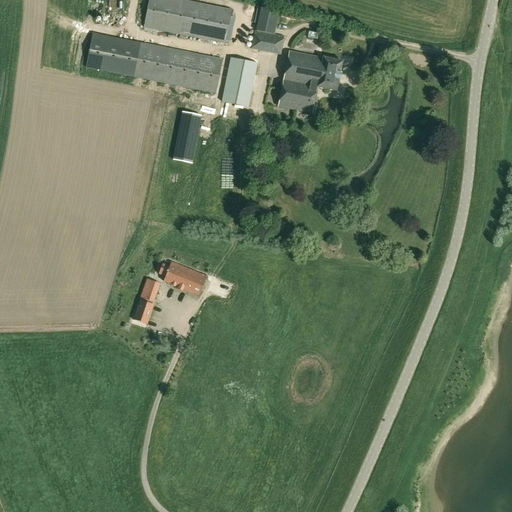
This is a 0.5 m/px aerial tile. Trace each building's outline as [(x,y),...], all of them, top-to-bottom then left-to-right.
[(232,14),(232,11),(179,0),(150,0),(145,28),(226,45),(226,41),(230,42),(235,15),(232,14)] [(261,6),(257,35),(255,35),(252,51),(282,56),(285,38),(275,36),(279,9),(261,6)] [(134,77),(216,94),(222,60),(141,44),(92,33),(85,68),(109,73),(134,77)] [(284,81),(317,88),(337,92),(343,62),(323,58),(323,59),(289,53),(284,81)] [(229,58),(223,100),(248,103),(253,62),(229,58)] [(312,114),(317,88),(284,81),(278,107),(312,114)] [(255,203),(262,202),(260,195),(253,197),(255,203)] [(253,223),(264,218),(260,209),(249,214),(253,223)] [(172,263),(170,268),(163,265),(159,275),(166,278),(164,283),(199,297),(207,278),(172,263)] [(160,285),(147,280),(140,300),(154,304),(160,285)] [(217,323),(225,295),(203,290),(195,323),(210,327),(212,321),(217,323)] [(153,306),(140,302),(134,321),(146,326),(153,306)] [(111,340),(121,339),(120,332),(110,333),(111,340)]
